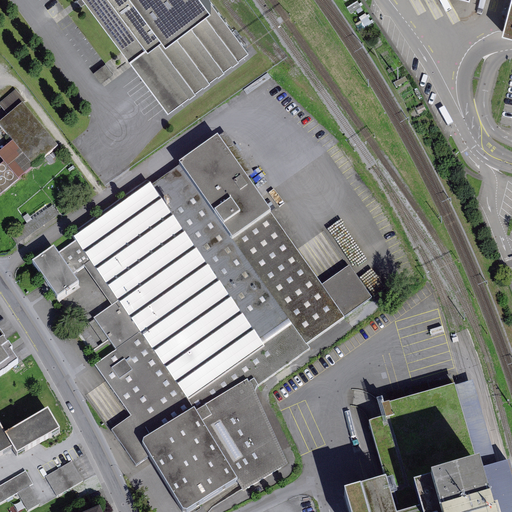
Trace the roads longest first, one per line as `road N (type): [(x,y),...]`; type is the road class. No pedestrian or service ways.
road 1 (unclassified): [(0,272),(223,121),(342,293)]
road 2 (residential): [(128,511),(0,276)]
